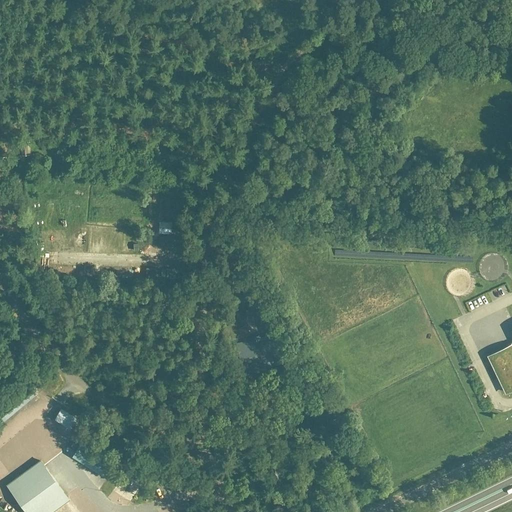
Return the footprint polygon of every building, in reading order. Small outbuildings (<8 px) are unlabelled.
[(179,248),(179,237),(159,236),(158,247),(179,248)] [(184,270),(168,270),(167,280),(183,280),(184,270)] [(279,354),(283,353),(280,343),(277,344),(274,335),(236,344),(238,354),(235,355),(237,364),(241,364),(243,373),(281,364),(279,354)] [(488,357),(505,393),(511,389),(511,343),(509,344),(510,347),(488,357)] [(31,408),(39,402),(36,398),(28,404),(31,408)] [(73,430),(79,420),(63,412),(57,422),(73,430)] [(109,478),(115,467),(80,448),(73,459),(109,478)] [(53,511),(70,500),(66,495),(40,460),(6,485),(25,511),(53,511)] [(140,481),(142,477),(136,473),(134,477),(140,481)]
